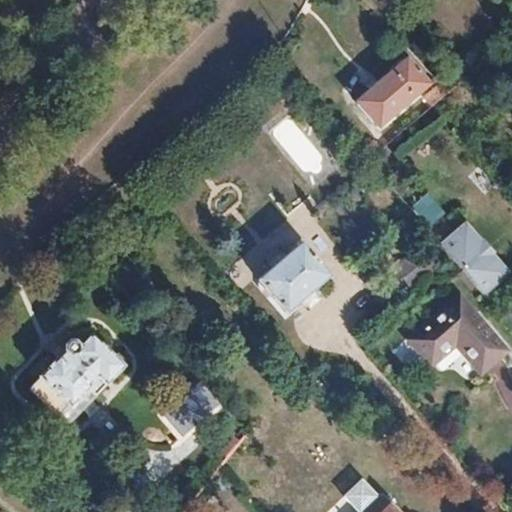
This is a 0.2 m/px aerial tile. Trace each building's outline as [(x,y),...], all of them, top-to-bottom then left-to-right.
[(427,84),(406,59),(355,102),(377,127),(427,84)] [(430,106),(448,92),(439,82),(422,97),(430,106)] [(292,117),(275,128),(302,173),(320,163),(292,117)] [(379,150),(352,118),(340,128),(349,138),(368,160),(379,150)] [(412,122),(393,139),(409,157),(428,141),(412,122)] [(426,192),(409,206),(423,224),(440,210),(426,192)] [(504,273),(464,226),(441,246),(481,293),(504,273)] [(411,284),(438,261),(422,242),(395,266),(411,284)] [(325,276),(298,244),(256,281),(282,312),(325,276)] [(458,297),(410,339),(432,364),(455,343),(479,370),(503,349),(458,297)] [(96,395),(124,367),(93,334),(81,347),(75,342),(70,341),(62,348),(63,353),(39,377),(41,379),(31,389),(57,416),(69,404),(73,407),(90,389),(96,395)] [(180,440),(220,405),(197,380),(158,415),(180,440)] [(394,511),(379,496),(361,511),(343,511),(335,503),(324,511),(394,511)]
